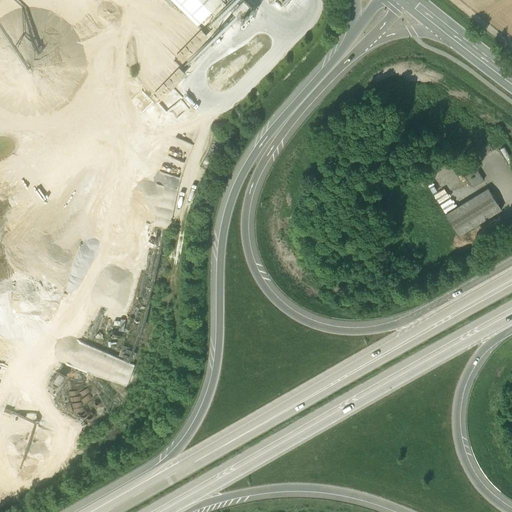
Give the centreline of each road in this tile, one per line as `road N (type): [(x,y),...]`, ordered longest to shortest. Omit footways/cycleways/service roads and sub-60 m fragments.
road 1 (motorway): [(353,37),(255,152),(233,194),(219,264),(218,360),(195,425),(152,472),(88,511)]
road 2 (motorway): [(511,261),(375,330),(318,326),(291,314),(261,283),(245,225),(261,165),(305,104),(368,40)]
road 3 (motorway): [(511,281),(104,511)]
road 4 (motorway): [(153,511),(511,309)]
road 5 (motorway): [(175,511),(281,486),(360,494),(408,511)]
road 6 (motorway): [(511,511),(471,475),(456,424),(469,369),(511,316)]
